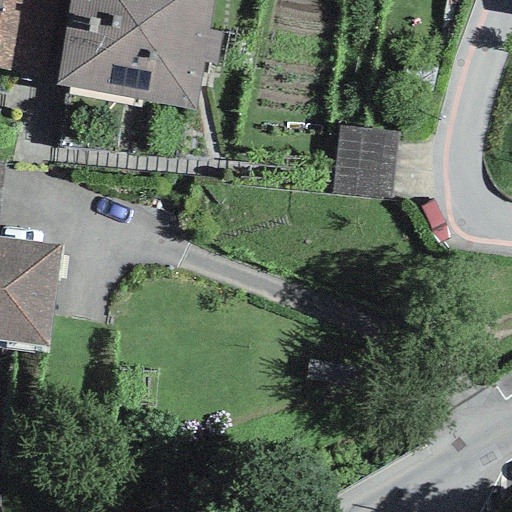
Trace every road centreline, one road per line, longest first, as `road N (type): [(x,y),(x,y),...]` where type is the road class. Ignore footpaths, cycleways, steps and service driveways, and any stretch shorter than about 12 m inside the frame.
road 1 (residential): [(501,0),(475,70),(456,168),(466,201),(511,225)]
road 2 (residential): [(511,417),(344,511)]
